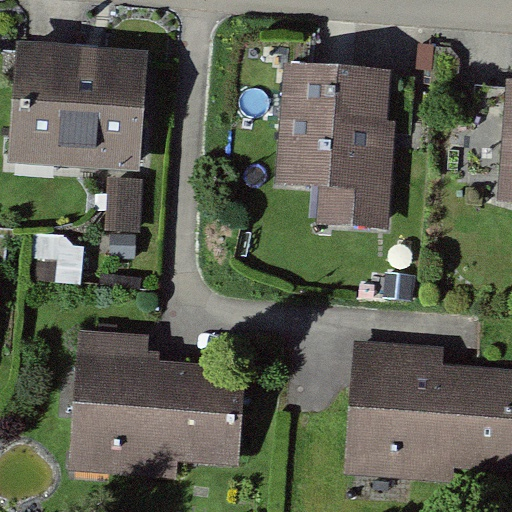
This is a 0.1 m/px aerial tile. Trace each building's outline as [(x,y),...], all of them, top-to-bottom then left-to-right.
[(150,64),(17,54),(8,169),(141,179),(150,64)] [(399,82),(282,77),(276,197),(324,199),(322,234),(392,237),(399,82)] [(511,91),(505,91),(499,210),(511,210),(511,91)] [(143,191),(109,190),(108,240),(142,241),(143,191)] [(149,343),(79,340),(74,479),(243,485),(247,373),(148,370),(149,343)] [(444,353),(354,350),(350,489),(511,493),(511,375),(444,374),(444,353)]
